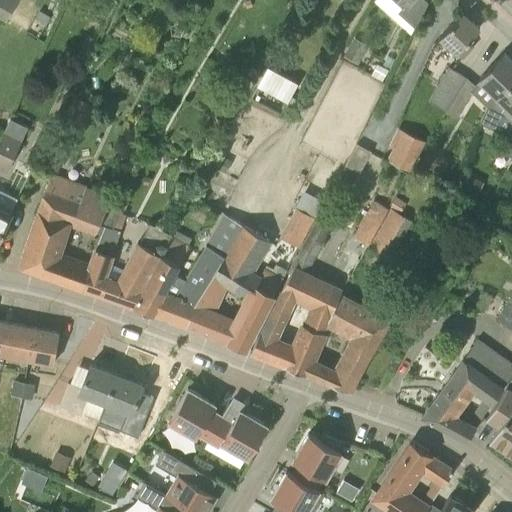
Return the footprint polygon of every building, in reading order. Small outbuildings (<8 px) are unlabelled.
[(0,0),(0,3),(11,10),(16,0),(0,0)] [(114,0),(113,0),(99,0),(95,11),(107,16),(114,0)] [(425,0),(374,0),(375,0),(374,0),(394,0),(402,7),(397,12),(415,28),(428,2),(425,0)] [(463,58),(474,46),(468,41),(480,28),(462,12),(440,37),(463,58)] [(367,43),(353,37),(344,56),(358,63),(367,43)] [(479,79),(475,84),(469,89),(472,92),(486,106),(486,107),(511,80),(511,59),(504,52),(478,79),(479,79)] [(387,69),(377,64),(372,75),(382,80),(387,69)] [(290,119),(299,100),(291,95),(297,82),(267,66),(251,98),(290,119)] [(445,111),(466,77),(449,66),(428,100),(445,111)] [(457,118),(472,92),(469,89),(475,84),(466,77),(445,111),(457,118)] [(511,80),(486,107),(480,122),(509,136),(499,153),(511,157),(511,80)] [(92,104),(96,96),(89,92),(85,100),(74,95),(57,128),(79,139),(95,106),(92,104)] [(409,172),(425,141),(397,127),(389,144),(393,146),(386,160),(409,172)] [(0,167),(8,172),(22,142),(4,134),(0,142),(0,167)] [(359,171),(369,152),(370,151),(357,143),(336,183),(346,189),(356,169),(359,171)] [(435,153),(428,149),(420,163),(427,167),(435,153)] [(231,161),(216,154),(211,164),(226,172),(231,161)] [(471,174),(464,170),(456,184),(463,188),(471,174)] [(90,265),(57,253),(69,222),(96,231),(107,208),(110,202),(112,198),(51,176),(19,266),(49,277),(81,288),(90,265)] [(0,184),(0,203),(10,208),(17,192),(0,184)] [(112,198),(110,202),(126,209),(134,192),(118,185),(112,198)] [(315,216),(320,206),(302,195),(296,206),(315,216)] [(395,196),(390,207),(400,212),(405,202),(395,196)] [(350,275),(388,207),(373,199),(335,267),(350,275)] [(0,234),(11,213),(0,207),(0,234)] [(117,280),(118,277),(108,274),(114,254),(112,254),(125,215),(107,208),(96,231),(102,233),(90,265),(81,288),(116,300),(123,282),(117,280)] [(298,247),(314,218),(296,208),(280,237),(298,247)] [(390,258),(411,219),(390,208),(369,246),(390,258)] [(164,318),(186,327),(243,224),(224,213),(206,246),(186,282),(174,275),(188,248),(170,239),(133,306),(164,318)] [(328,332),(345,297),(339,294),(341,290),(306,274),(330,227),(317,220),(291,266),(293,267),(251,351),(271,359),(271,357),(270,357),(282,324),(295,295),(314,305),(306,323),(328,332)] [(123,282),(116,300),(132,306),(172,232),(149,223),(118,277),(117,280),(123,282)] [(264,268),(259,277),(251,272),(270,240),(243,224),(186,327),(212,337),(226,342),(246,350),(257,328),(282,279),(274,274),(264,268)] [(278,266),(274,274),(282,279),(286,271),(278,266)] [(286,365),(350,391),(390,321),(345,297),(328,332),(306,323),(306,324),(304,323),(286,365)] [(511,329),(511,298),(498,320),(511,329)] [(0,353),(4,354),(10,323),(0,320),(0,353)] [(29,359),(35,327),(10,323),(4,354),(29,359)] [(35,327),(29,359),(53,364),(59,332),(35,327)] [(466,440),(503,387),(511,372),(511,364),(477,338),(463,358),(463,359),(422,416),(439,425),(449,412),(454,415),(472,389),(485,399),(469,423),(463,420),(453,433),(466,440)] [(105,402),(116,374),(90,364),(81,387),(68,382),(59,405),(81,414),(88,395),(105,402)] [(116,374),(105,402),(123,409),(116,428),(137,436),(146,413),(133,408),(143,384),(116,374)] [(21,397),(24,382),(14,380),(11,394),(21,397)] [(24,382),(21,397),(31,399),(34,384),(24,382)] [(208,440),(221,417),(211,411),(215,404),(187,388),(169,420),(196,436),(197,434),(208,440)] [(511,397),(505,393),(508,388),(507,388),(485,420),(498,428),(489,442),(511,457),(511,397)] [(267,425),(245,412),(239,409),(232,423),(221,417),(208,440),(219,447),(222,441),(248,457),(267,425)] [(322,440),(314,436),(309,433),(293,460),(300,464),(294,474),(318,488),(324,478),(325,479),(341,451),(338,450),(343,441),(325,435),(322,440)] [(425,511),(428,509),(453,470),(440,462),(430,477),(436,481),(421,504),(403,493),(429,452),(412,442),(374,499),(392,511),(391,511),(425,511)] [(206,511),(213,501),(217,494),(210,490),(216,480),(164,449),(155,464),(173,474),(177,476),(166,494),(166,495),(194,511),(206,511)] [(71,457),(56,451),(50,466),(65,472),(71,457)] [(31,463),(23,478),(43,488),(51,473),(31,463)] [(98,475),(90,470),(84,480),(92,485),(98,475)] [(305,511),(319,489),(318,488),(294,474),(287,470),(271,498),(278,502),(271,511),(305,511)] [(105,473),(97,485),(112,494),(120,482),(105,473)] [(166,494),(145,481),(136,496),(154,506),(158,508),(155,511),(194,511),(166,495),(166,494)] [(469,511),(473,507),(450,494),(441,510),(439,511),(469,511)]
